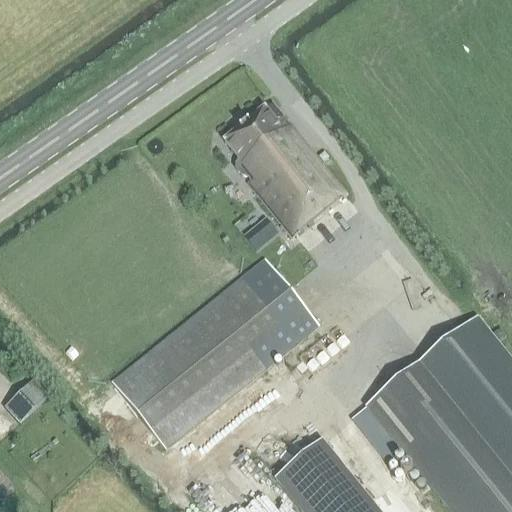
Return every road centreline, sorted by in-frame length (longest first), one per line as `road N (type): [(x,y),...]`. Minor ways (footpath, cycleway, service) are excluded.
road 1 (unclassified): [(0,212),(302,0)]
road 2 (primary): [(0,177),(253,0)]
